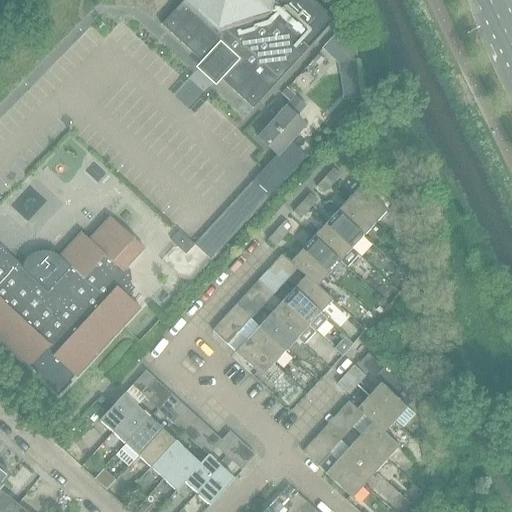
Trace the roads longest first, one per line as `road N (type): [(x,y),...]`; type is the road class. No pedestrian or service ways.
road 1 (residential): [(281,456),(268,432),(178,347)]
road 2 (residential): [(108,511),(0,410)]
